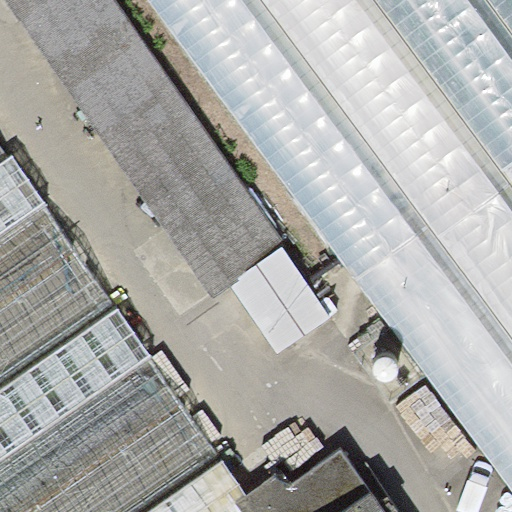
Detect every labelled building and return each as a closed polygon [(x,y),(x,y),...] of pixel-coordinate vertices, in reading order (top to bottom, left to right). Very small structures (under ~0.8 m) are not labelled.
[(114,0),(4,0),(214,296),(231,284),(284,247),(114,0)] [(511,0),(150,0),(511,489),(511,0)] [(0,147),(0,511),(241,511),(235,503),(247,494),(14,153),(8,158),(0,147)] [(329,315),(284,247),(231,284),(278,349),(329,315)] [(346,511),(372,494),(343,451),(287,488),(277,474),(247,494),(235,503),(241,511),(346,511)] [(384,511),(372,494),(346,511),(384,511)]
